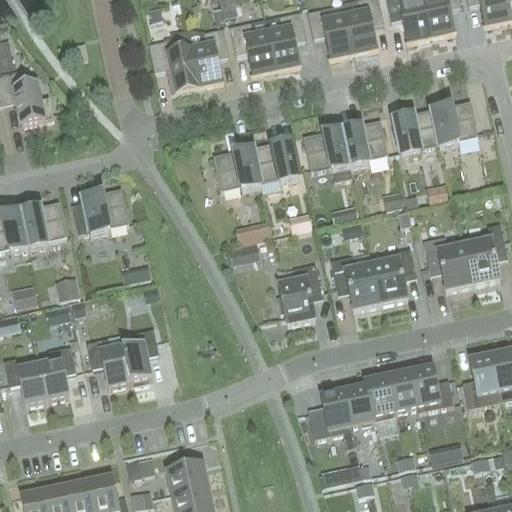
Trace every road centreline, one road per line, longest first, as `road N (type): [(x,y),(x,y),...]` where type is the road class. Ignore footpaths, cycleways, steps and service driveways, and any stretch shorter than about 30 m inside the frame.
road 1 (residential): [(0,451),(206,406),(318,358),(511,317)]
road 2 (residential): [(0,190),(105,166),(134,148),(128,128),(488,56)]
